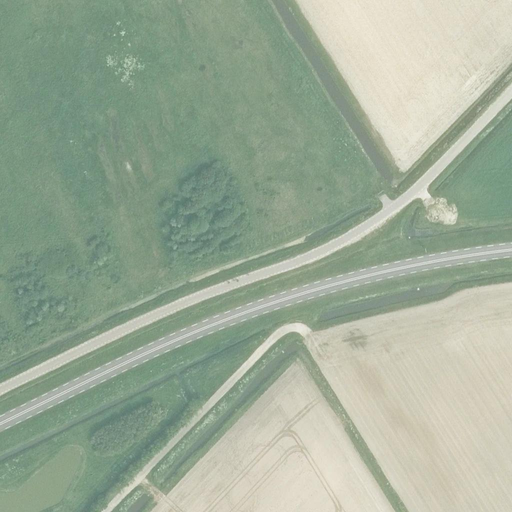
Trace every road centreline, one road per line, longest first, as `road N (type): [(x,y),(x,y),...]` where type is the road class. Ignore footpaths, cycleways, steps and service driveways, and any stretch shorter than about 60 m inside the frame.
road 1 (unclassified): [(0,390),(157,313),(345,238),(415,189),(511,89)]
road 2 (secondary): [(0,423),(237,315),(435,259),(511,249)]
road 3 (track): [(107,511),(272,337),(303,330)]
